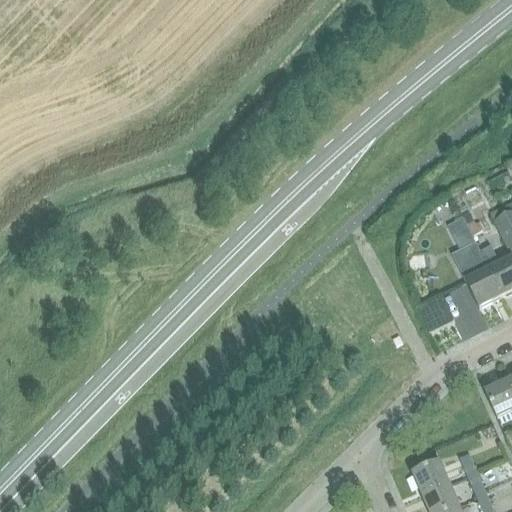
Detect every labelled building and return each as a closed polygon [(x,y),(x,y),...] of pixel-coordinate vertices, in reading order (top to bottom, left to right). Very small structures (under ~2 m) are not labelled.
[(511,257),(511,231),(506,220),(505,220),(501,212),(490,217),(511,258),(511,257)] [(474,221),(469,224),(475,235),(484,231),(480,223),(476,225),(474,221)] [(480,312),(504,300),(490,272),(482,256),(477,247),(461,255),(453,259),(466,285),(480,312)] [(511,261),(501,267),(493,251),(482,256),(490,272),(504,300),(511,296),(511,261)] [(423,257),(409,258),(411,273),(425,271),(423,257)] [(441,297),(417,310),(431,337),(455,325),(441,297)] [(511,416),(511,392),(509,385),(486,396),(498,423),(511,416)] [(468,481),(477,477),(469,457),(459,461),(468,481)] [(412,477),(423,501),(450,489),(439,466),(412,477)] [(485,494),(477,477),(468,481),(476,498),(485,494)] [(457,511),(459,511),(450,489),(423,501),(427,511),(457,511)] [(492,511),(485,494),(476,498),(481,511),(492,511)]
